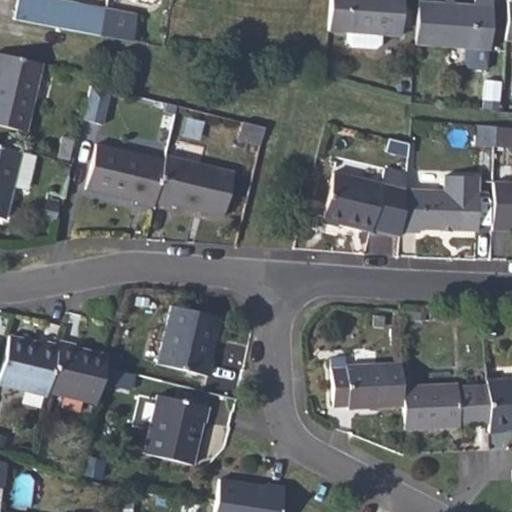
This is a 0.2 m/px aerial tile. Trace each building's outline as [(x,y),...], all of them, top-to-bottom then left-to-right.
[(99,35),(104,7),(67,0),(16,0),(13,19),(99,35)] [(328,0),(327,32),(345,33),(344,43),(349,48),(373,50),(379,45),(379,36),(398,37),(401,0),(328,0)] [(417,0),(414,43),(487,49),(491,0),(471,0),(472,4),(417,0)] [(104,7),(99,35),(162,47),(167,19),(104,7)] [(37,64),(0,55),(0,127),(22,132),(37,64)] [(88,86),(81,119),(102,124),(109,92),(88,86)] [(243,120),(240,133),(263,139),(266,126),(243,120)] [(474,125),(474,146),(493,147),(494,128),(474,125)] [(511,130),(494,128),(493,147),(511,148),(511,130)] [(240,133),(239,139),(261,144),(263,139),(240,133)] [(62,139),(59,157),(68,159),(72,141),(62,139)] [(134,203),(152,207),(153,202),(163,160),(94,145),(85,188),(135,200),(134,203)] [(19,152),(0,147),(0,218),(4,220),(19,152)] [(163,160),(153,202),(171,206),(172,203),(222,214),(231,171),(165,155),(163,160)] [(337,171),(325,221),(341,225),(342,223),(375,231),(375,229),(399,234),(399,230),(405,188),(407,171),(386,166),(383,181),(337,171)] [(448,225),(448,229),(474,230),(477,176),(443,175),(442,190),(405,188),(399,230),(416,230),(416,227),(439,228),(439,225),(448,225)] [(511,181),(492,181),(490,229),(507,229),(507,226),(511,226),(511,181)] [(55,220),(57,207),(46,203),(42,218),(55,220)] [(165,303),(152,362),(202,373),(205,360),(202,359),(212,314),(165,303)] [(9,334),(0,371),(0,381),(45,393),(46,390),(56,343),(39,339),(39,342),(9,334)] [(56,343),(46,390),(94,402),(102,366),(105,354),(72,346),(73,343),(57,339),(56,343)] [(400,385),(398,361),(344,366),(344,368),(329,369),(331,407),(346,406),(346,409),(401,403),(400,385)] [(511,375),(485,377),(485,381),(487,420),(488,428),(504,427),(504,424),(511,423),(511,375)] [(454,380),(400,385),(401,403),(402,428),(419,427),(457,424),(457,421),(487,420),(485,381),(454,384),(454,380)] [(152,393),(139,451),(188,462),(197,420),(200,420),(203,405),(152,393)] [(206,511),(277,511),(282,490),(265,487),(264,490),(212,480),(206,511)]
